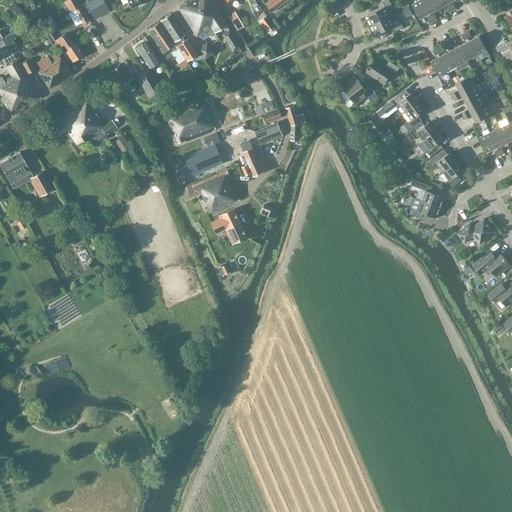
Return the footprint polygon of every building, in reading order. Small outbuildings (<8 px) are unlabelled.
[(5,10),(11,8),(7,0),(2,3),(5,10)] [(69,13),(74,11),(82,25),(89,21),(76,0),(66,0),(63,2),(69,13)] [(108,11),(101,0),(87,0),(84,2),(94,19),(108,11)] [(127,0),(131,7),(131,8),(132,8),(137,5),(145,2),(145,1),(147,0),(127,0)] [(209,0),(192,0),(178,9),(196,37),(211,27),(214,32),(225,25),(209,0)] [(271,0),(265,4),(271,12),(287,0),(271,0)] [(367,16),(372,25),(390,16),(387,11),(392,7),(388,0),(385,0),(382,2),(385,7),(367,16)] [(429,14),(421,0),(420,0),(412,5),(419,19),(429,14)] [(439,8),(434,0),(421,0),(429,14),(439,8)] [(449,3),(446,0),(434,0),(439,8),(449,3)] [(406,18),(412,15),(409,7),(402,10),(406,18)] [(233,13),(228,16),(234,25),(238,22),(233,13)] [(186,61),(187,61),(191,58),(197,54),(187,39),(184,41),(181,36),(184,34),(171,14),(166,16),(160,21),(175,43),(174,44),(184,60),(185,59),(186,61)] [(39,17),(44,31),(50,29),(44,15),(39,17)] [(392,21),(390,16),(372,25),(377,35),(390,28),(392,33),(403,28),(399,20),(392,21)] [(266,17),(260,22),(267,31),(273,27),(266,17)] [(178,64),(184,60),(174,44),(173,44),(159,22),(148,30),(157,44),(155,45),(160,54),(168,49),(178,64)] [(229,31),(223,34),(234,51),(239,48),(229,31)] [(64,34),(55,40),(62,50),(64,49),(72,61),(82,54),(74,42),(71,43),(64,34)] [(479,36),(469,41),(477,55),(486,50),(479,36)] [(157,63),(158,65),(160,64),(147,41),(142,44),(140,43),(136,46),(136,47),(135,48),(147,69),(157,63)] [(477,55),(469,41),(460,46),(467,60),(477,55)] [(214,54),(206,43),(196,49),(203,60),(214,54)] [(467,60),(460,46),(450,51),(457,65),(467,60)] [(457,65),(450,51),(440,56),(448,71),(457,65)] [(71,73),(57,52),(52,55),(55,60),(51,62),(47,56),(36,63),(41,69),(37,71),(49,88),(71,73)] [(0,78),(0,97),(9,114),(39,97),(18,59),(16,60),(13,54),(2,61),(11,77),(3,81),(1,78),(0,78)] [(448,71),(440,56),(431,62),(438,76),(448,71)] [(23,63),(29,73),(34,70),(28,60),(23,63)] [(392,72),(396,74),(399,68),(389,61),(385,67),(374,60),(366,73),(384,84),(392,72)] [(111,71),(124,84),(132,77),(119,64),(111,71)] [(160,90),(148,71),(137,78),(148,97),(160,90)] [(456,83),(461,93),(475,86),(470,76),(456,83)] [(345,90),(340,94),(350,107),(355,103),(356,104),(367,96),(372,103),(379,97),(370,86),(366,90),(356,77),(348,82),(350,85),(344,89),(345,90)] [(480,95),(475,86),(461,93),(466,103),(480,95)] [(406,90),(382,108),(387,113),(396,106),(398,109),(401,106),(405,112),(418,102),(411,93),(409,94),(406,90)] [(485,105),(480,95),(466,103),(471,113),(485,105)] [(103,126),(85,100),(57,120),(59,123),(50,129),(56,138),(65,131),(76,146),(89,136),(94,143),(116,127),(111,120),(103,126)] [(412,128),(421,121),(422,120),(418,116),(425,111),(418,102),(405,112),(412,121),(408,123),(412,128)] [(215,129),(205,104),(167,118),(177,144),(215,129)] [(490,115),(485,105),(471,113),(476,122),(490,115)] [(294,106),(286,109),(291,126),(291,137),(299,138),(300,124),(305,122),(302,114),(297,116),(294,106)] [(281,117),(278,110),(263,116),(266,123),(281,117)] [(424,126),(421,121),(412,128),(410,130),(405,134),(411,142),(419,135),(423,141),(436,131),(429,122),(424,126)] [(282,136),(277,123),(255,132),(260,145),(282,136)] [(511,140),(511,128),(510,123),(500,128),(507,143),(511,140)] [(387,147),(395,142),(382,126),(375,132),(387,147)] [(507,143),(500,128),(490,133),(497,147),(507,143)] [(443,140),(436,131),(423,141),(427,146),(424,149),(430,157),(442,148),(439,143),(443,140)] [(208,147),(215,144),(220,142),(216,133),(204,138),(208,147)] [(497,147),(490,133),(480,138),(487,152),(497,147)] [(130,146),(123,136),(114,142),(122,152),(130,146)] [(245,151),(242,152),(248,165),(242,168),(245,176),(251,174),(253,178),(264,173),(253,148),(252,148),(249,141),(242,144),(245,151)] [(108,147),(113,155),(118,151),(113,143),(108,147)] [(188,164),(180,168),(185,179),(222,163),(215,144),(208,147),(185,157),(188,164)] [(444,150),(429,161),(433,165),(436,169),(439,167),(443,172),(456,162),(449,153),(447,154),(444,150)] [(20,152),(0,162),(0,165),(10,184),(26,175),(30,182),(31,181),(40,196),(52,190),(41,171),(33,176),(20,152)] [(456,162),(443,172),(450,181),(448,182),(452,187),(461,179),(458,175),(463,171),(456,162)] [(211,212),(239,200),(227,171),(193,186),(193,185),(186,188),(190,198),(202,193),(211,212)] [(413,180),(411,186),(420,189),(416,199),(440,207),(443,197),(429,192),(431,187),(413,180)] [(413,198),(409,208),(407,214),(420,218),(422,213),(437,218),(441,208),(440,207),(416,199),(413,198)] [(257,204),(254,211),(261,214),(264,207),(257,204)] [(234,209),(224,213),(219,216),(220,218),(211,223),(216,234),(225,230),(232,245),(247,237),(234,209)] [(468,225),(457,234),(465,243),(473,236),(480,244),(495,232),(484,219),(471,229),(468,225)] [(10,227),(14,234),(22,229),(19,223),(10,227)] [(490,251),(472,266),(477,271),(479,269),(483,273),(488,269),(495,277),(509,266),(499,253),(494,256),(490,251)] [(220,262),(214,264),(217,272),(223,270),(220,262)] [(488,294),(495,303),(500,299),(506,306),(511,301),(511,282),(503,290),(499,285),(488,294)] [(511,333),(511,316),(503,324),(511,334),(511,333)] [(164,402),(173,416),(182,411),(173,397),(164,402)]
